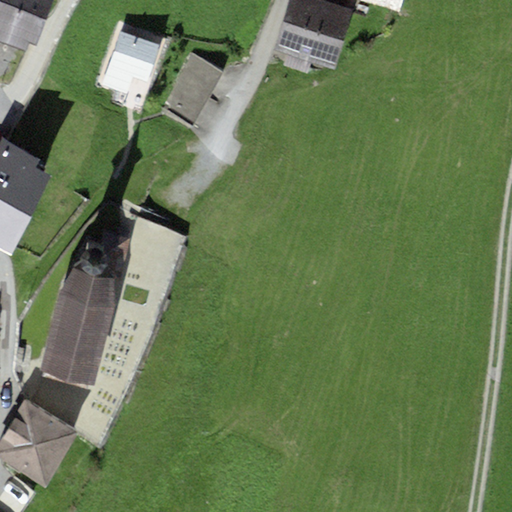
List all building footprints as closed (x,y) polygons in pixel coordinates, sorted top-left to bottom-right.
[(45,17),(0,0),(0,42),(25,51),(28,42),(35,45),(45,17)] [(0,0),(45,17),(51,0),(0,0)] [(354,11),(319,0),(289,0),(283,21),(344,41),(354,11)] [(356,0),(398,13),(401,0),(356,0)] [(334,69),(344,41),(283,21),(273,49),(334,69)] [(161,45),(119,31),(102,84),(128,93),(135,74),(150,79),(161,45)] [(194,126),(222,72),(192,54),(163,106),(194,126)] [(146,103),(151,82),(136,78),(131,99),(146,103)] [(2,139),(0,143),(0,249),(12,255),(50,178),(35,170),(41,158),(2,139)] [(119,272),(126,274),(123,286),(168,298),(185,233),(133,219),(119,272)] [(78,260),(73,268),(61,292),(40,372),(94,388),(115,311),(114,279),(110,268),(107,261),(103,257),(97,252),(90,252),(83,255),(78,260)] [(0,463),(46,488),(77,432),(24,403),(0,446),(0,463)]
